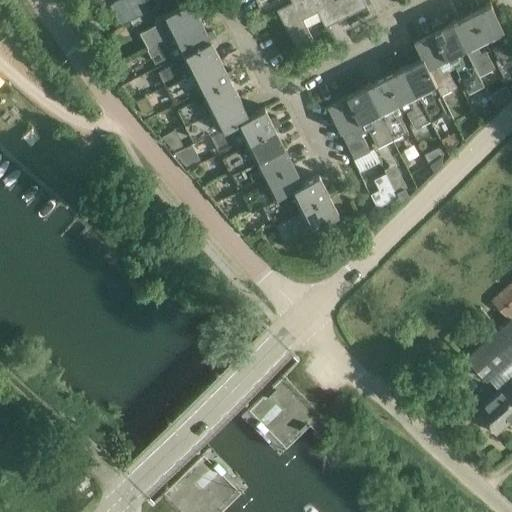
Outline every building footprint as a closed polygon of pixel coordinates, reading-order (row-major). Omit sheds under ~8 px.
[(121,26),(135,19),(125,0),(119,0),(110,5),(121,26)] [(125,0),(135,19),(149,12),(142,0),(125,0)] [(142,0),(149,12),(163,5),(160,0),(142,0)] [(303,18),(317,11),(312,0),(295,0),(292,1),(277,9),(298,51),(315,43),(303,18)] [(312,0),(317,11),(325,26),(367,5),(364,0),(335,0),(334,1),(333,0),(312,0)] [(147,46),(201,20),(199,16),(196,17),(189,3),(192,2),(192,1),(153,20),(155,24),(140,32),(147,46)] [(502,64),(511,58),(511,44),(490,2),(485,4),(487,7),(473,14),(471,11),(471,12),(485,40),(496,35),(500,44),(494,47),(502,64)] [(475,46),(485,40),(471,12),(470,12),(472,14),(458,21),(456,19),(452,21),(479,75),(494,67),(486,51),(479,54),(475,46)] [(183,53),(211,39),(210,39),(208,40),(205,35),(201,26),(204,25),(201,20),(147,46),(154,62),(171,53),(173,57),(183,53)] [(434,30),(432,31),(434,34),(433,34),(451,68),(455,66),(468,92),(483,84),(479,75),(452,21),(447,23),(449,26),(435,33),(434,30)] [(210,39),(211,39),(216,36),(214,31),(205,35),(208,40),(210,39)] [(419,38),(414,40),(422,57),(423,57),(438,85),(437,86),(441,94),(455,87),(447,70),(451,68),(433,34),(420,40),(419,38)] [(166,85),(220,59),(218,54),(215,55),(208,41),(211,40),(211,39),(183,53),(187,62),(178,67),(175,61),(159,70),(166,85)] [(438,96),(441,94),(437,86),(438,85),(423,57),(422,57),(414,40),(413,40),(419,51),(414,53),(418,62),(409,66),(408,64),(403,66),(430,120),(446,112),(438,96)] [(197,82),(202,91),(230,77),(235,75),(232,69),(224,73),(220,64),(223,63),(220,59),(166,85),(173,100),(190,92),(188,87),(197,82)] [(384,76),(385,78),(403,113),(407,112),(415,128),(430,120),(403,66),(399,68),(400,71),(386,78),(385,75),(384,76)] [(185,123),(239,96),(237,92),(234,93),(227,79),(230,78),(230,77),(202,91),(207,101),(197,106),(194,101),(178,109),(185,123)] [(370,83),(365,85),(392,139),(408,131),(400,115),(403,113),(385,78),(371,85),(370,83)] [(347,94),(346,95),(361,124),(365,131),(365,133),(370,131),(377,147),(392,139),(365,85),(361,87),(362,90),(348,97),(347,94)] [(332,102),(327,104),(354,158),(369,151),(362,135),(365,133),(365,131),(361,124),(346,95),(347,97),(333,104),(332,102)] [(239,96),(185,123),(193,138),(208,130),(211,135),(221,129),(221,130),(248,116),(248,115),(265,106),(255,111),(252,106),(243,111),(239,102),(242,101),(239,96)] [(246,140),(274,126),(274,125),(271,127),(267,118),(264,113),(267,112),(265,106),(248,115),(248,116),(221,130),(221,129),(211,135),(218,150),(236,141),(233,135),(241,131),(246,140)] [(274,125),(274,126),(279,123),(275,116),(270,117),(267,118),(271,127),(274,125)] [(229,171),(284,144),(282,140),(279,142),(272,128),(275,127),(274,126),(246,140),(250,149),(242,153),(239,148),(222,157),(229,171)] [(446,150),(459,143),(456,136),(443,143),(446,150)] [(265,178),(293,163),(291,165),(284,151),(286,149),(284,144),(229,171),(237,187),(254,178),(251,172),(260,167),(265,178)] [(265,202),(302,182),(301,178),(298,180),(291,166),(294,164),(293,163),(265,178),(270,187),(261,192),(258,187),(241,195),(249,210),(261,204),(265,202)] [(265,202),(261,204),(268,218),(272,216),(273,217),(291,208),(288,202),(296,198),(301,207),(326,194),(319,180),(321,179),(319,174),(303,182),(302,182),(265,202)] [(371,195),(377,209),(398,198),(392,185),(380,191),(371,195)] [(295,216),(276,224),(284,240),(338,213),(336,208),(334,209),(326,195),(329,194),(328,193),(326,194),(301,207),(303,211),(295,216)] [(331,226),(334,240),(346,238),(342,224),(331,226)] [(511,282),(492,300),(505,315),(511,308),(511,282)] [(506,339),(475,366),(486,379),(501,366),(511,356),(511,317),(498,329),(506,339)] [(214,377),(244,408),(247,405),(217,374),(214,377)] [(495,433),(511,418),(511,377),(475,410),(495,433)] [(166,424),(196,455),(199,452),(169,421),(166,424)] [(84,478),(74,486),(79,492),(89,484),(84,478)]
